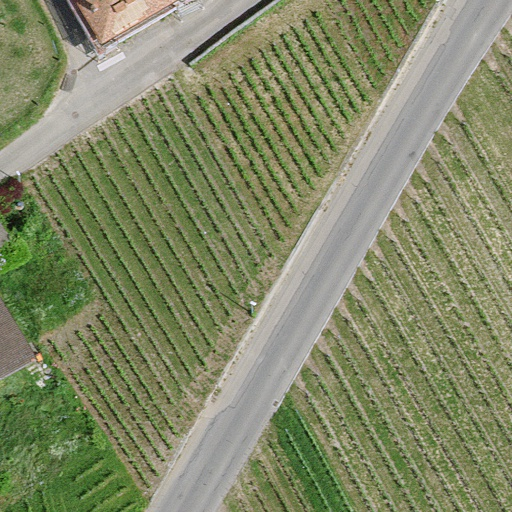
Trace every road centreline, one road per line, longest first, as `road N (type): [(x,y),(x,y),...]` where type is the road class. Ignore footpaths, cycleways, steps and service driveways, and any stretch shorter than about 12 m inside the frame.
road 1 (tertiary): [(487,0),(178,511)]
road 2 (unclassified): [(0,164),(230,0)]
